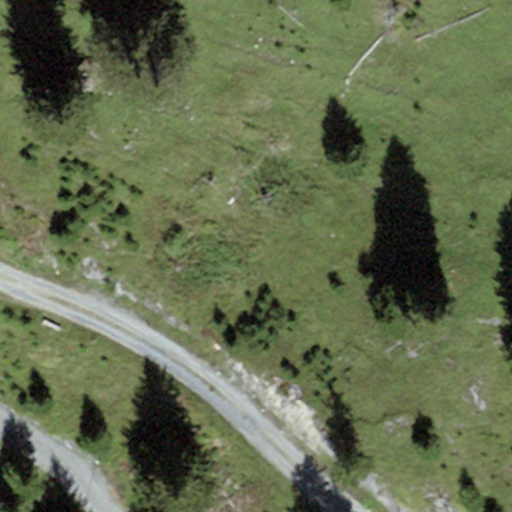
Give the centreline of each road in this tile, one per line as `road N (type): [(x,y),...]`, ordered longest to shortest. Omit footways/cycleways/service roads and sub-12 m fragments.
road 1 (track): [(349,511),(203,376),(0,264)]
road 2 (track): [(0,422),(82,480),(100,511)]
